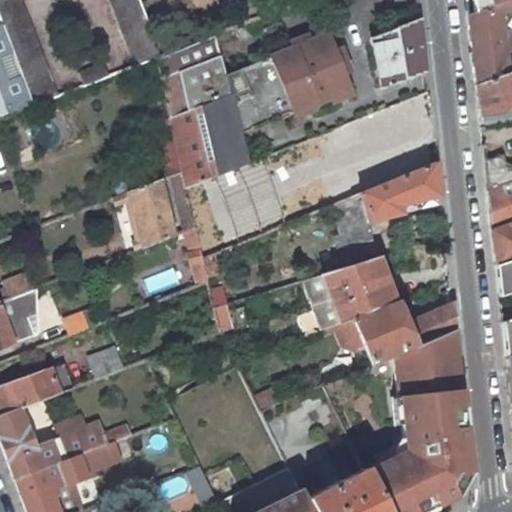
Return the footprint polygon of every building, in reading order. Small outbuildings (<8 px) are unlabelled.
[(21,0),(0,0),(0,18),(2,23),(32,105),(57,95),(21,0)] [(108,0),(133,66),(152,58),(158,56),(136,0),(108,0)] [(511,0),(465,0),(467,16),(511,0)] [(511,10),(511,0),(467,16),(475,86),(511,72),(511,35),(510,33),(501,35),(499,16),(511,10)] [(424,72),(419,18),(372,37),(381,89),(424,72)] [(0,116),(32,105),(2,23),(0,23),(0,116)] [(327,34),(271,57),(277,74),(334,52),(327,34)] [(213,35),(158,56),(152,58),(167,118),(204,103),(199,89),(224,80),(223,76),(224,75),(213,35)] [(334,52),(277,74),(292,112),(348,90),(334,52)] [(271,57),(224,75),(223,76),(224,80),(199,89),(204,103),(229,94),(277,74),(271,57)] [(78,74),(83,86),(107,76),(103,64),(78,74)] [(511,72),(475,86),(478,112),(511,107),(511,72)] [(238,133),(292,112),(277,74),(229,94),(238,133)] [(213,253),(339,203),(434,164),(427,92),(245,164),(188,187),(198,221),(192,224),(193,227),(200,258),(213,253)] [(238,133),(229,94),(204,103),(167,118),(180,173),(184,189),(188,187),(245,164),(238,133)] [(153,124),(165,178),(169,177),(180,173),(167,118),(153,124)] [(411,202),(438,196),(434,164),(339,203),(344,214),(362,207),(366,222),(400,214),(399,211),(413,208),(411,202)] [(169,177),(182,231),(193,227),(192,224),(184,189),(180,173),(169,177)] [(128,200),(140,248),(173,235),(159,180),(126,193),(112,198),(114,203),(128,200)] [(511,182),(487,192),(495,265),(511,259),(511,182)] [(200,258),(193,227),(182,231),(181,232),(195,286),(206,282),(205,278),(200,258)] [(336,249),(342,269),(376,258),(370,238),(336,249)] [(218,275),(213,253),(200,258),(205,278),(218,275)] [(319,330),(338,323),(351,318),(392,302),(376,258),(342,269),(320,275),(300,281),(310,306),(319,330)] [(511,259),(495,265),(498,296),(498,297),(511,292),(511,259)] [(26,273),(7,280),(10,288),(14,296),(33,289),(26,273)] [(0,301),(14,296),(10,288),(0,292),(0,301)] [(0,348),(30,336),(33,335),(27,318),(36,314),(34,289),(33,289),(14,296),(0,301),(0,348)] [(359,359),(363,368),(371,365),(392,355),(412,347),(402,324),(392,302),(351,318),(367,356),(359,359)] [(231,328),(225,304),(212,308),(218,332),(231,328)] [(450,305),(402,324),(412,347),(453,329),(450,305)] [(505,357),(511,354),(511,318),(501,322),(501,325),(505,357)] [(392,355),(403,451),(363,471),(384,511),(422,511),(455,496),(453,490),(462,472),(464,472),(463,460),(467,459),(466,452),(461,404),(459,390),(457,372),(451,373),(449,356),(455,351),(453,329),(412,347),(392,355)] [(87,358),(95,379),(122,369),(114,348),(87,358)] [(62,364),(0,387),(0,414),(19,408),(43,399),(71,388),(62,364)] [(34,446),(19,408),(0,414),(0,445),(13,480),(116,441),(128,436),(124,426),(102,432),(98,420),(85,425),(80,415),(53,425),(58,437),(34,446)] [(121,461),(116,441),(13,480),(25,511),(58,511),(53,497),(60,495),(58,489),(93,477),(92,473),(121,461)] [(186,473),(204,511),(206,511),(218,508),(216,503),(198,468),(186,473)] [(308,511),(302,499),(286,468),(216,503),(218,508),(220,511),(308,511)] [(363,469),(302,499),(308,511),(384,511),(363,471),(363,469)]
